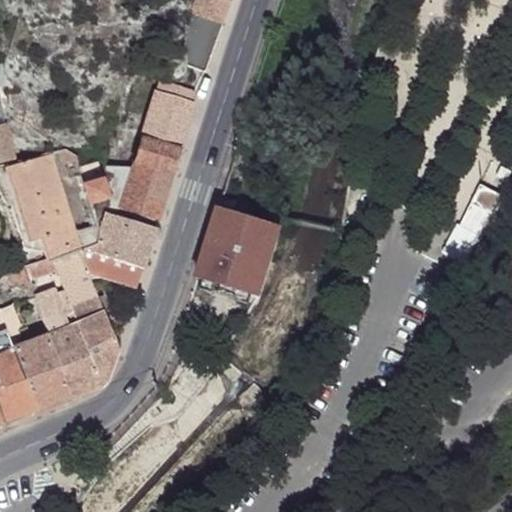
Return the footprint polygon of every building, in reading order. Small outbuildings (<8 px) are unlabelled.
[(230,0),(194,0),(187,23),(185,27),(185,69),(204,76),(230,0)] [(157,90),(191,100),(194,90),(159,80),(157,90)] [(154,89),(140,134),(183,146),(196,101),(191,100),(157,90),(154,89)] [(0,165),(15,162),(7,124),(0,125),(0,165)] [(183,146),(140,134),(132,165),(118,209),(116,215),(161,228),(183,146)] [(66,150),(52,154),(57,168),(79,163),(77,156),(66,150)] [(52,154),(5,167),(29,242),(42,239),(50,262),(82,250),(76,231),(57,168),(52,154)] [(101,160),(79,166),(84,182),(106,176),(103,165),(101,160)] [(132,165),(103,165),(106,176),(111,198),(109,207),(118,209),(132,165)] [(106,176),(84,182),(90,204),(111,198),(106,176)] [(456,224),(441,252),(467,265),(504,196),(480,183),(461,225),(456,224)] [(216,207),(194,275),(260,296),(281,226),(274,223),(265,220),(216,207)] [(99,241),(82,250),(88,269),(92,280),(104,280),(110,282),(134,290),(136,291),(143,271),(161,228),(116,215),(106,212),(103,225),(99,241)] [(103,225),(76,231),(82,250),(99,241),(103,225)] [(82,250),(50,262),(58,278),(65,293),(75,318),(77,325),(104,315),(92,280),(88,269),(82,250)] [(44,260),(24,268),(28,282),(30,287),(39,286),(58,278),(50,262),(49,259),(44,260)] [(24,268),(5,276),(8,285),(18,281),(19,286),(28,282),(24,268)] [(134,290),(110,282),(108,290),(132,297),(134,290)] [(54,291),(34,299),(47,337),(67,329),(55,296),(54,291)] [(0,309),(0,333),(5,332),(17,328),(20,327),(17,319),(12,305),(0,309)] [(67,329),(47,337),(69,401),(97,390),(104,384),(117,349),(104,315),(77,325),(73,326),(67,329)] [(22,316),(17,319),(20,327),(22,331),(27,329),(22,316)] [(17,328),(5,332),(11,349),(23,345),(19,332),(17,328)] [(0,333),(0,420),(2,426),(36,414),(11,349),(5,332),(0,333)] [(23,345),(11,349),(36,414),(69,401),(47,337),(23,345)]
